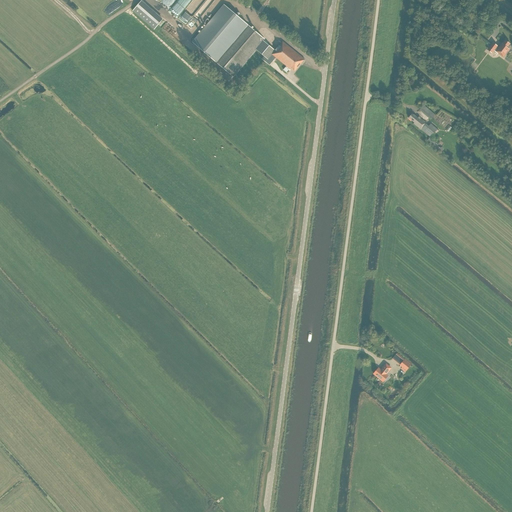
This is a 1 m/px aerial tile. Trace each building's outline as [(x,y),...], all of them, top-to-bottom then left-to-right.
[(294,72),(304,59),(282,41),(275,50),(267,44),(274,35),(266,28),(260,35),(224,5),(193,42),(233,77),(256,50),(272,63),(276,58),(287,66),(294,72)] [(494,50),(496,51),(503,57),(509,49),(507,47),(510,43),(505,40),(503,44),(502,43),(499,48),(497,46),(493,42),(489,48),(493,52),(494,50)] [(427,108),(426,108),(422,113),(428,118),(433,113),(427,108)] [(421,130),(426,123),(419,117),(418,118),(412,113),(408,118),(414,122),(413,123),(421,130)] [(431,138),(438,130),(431,124),(424,133),(431,138)] [(410,366),(403,361),(400,365),(406,370),(410,366)] [(386,364),(381,370),(378,368),(374,373),(383,381),(388,376),(386,374),(391,368),(386,364)]
